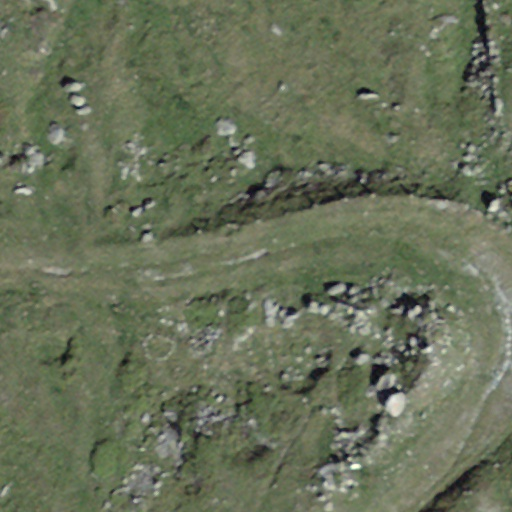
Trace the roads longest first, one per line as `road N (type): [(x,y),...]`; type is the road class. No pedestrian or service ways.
road 1 (track): [(0,270),(135,271),(367,235),(427,237),(480,256),(511,288)]
road 2 (track): [(511,380),(400,511)]
